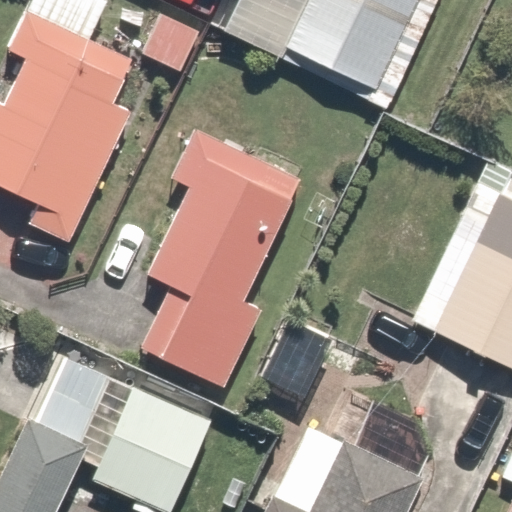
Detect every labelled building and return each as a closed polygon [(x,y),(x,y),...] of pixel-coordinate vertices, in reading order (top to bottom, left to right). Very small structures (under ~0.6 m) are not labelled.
[(22,231),(52,249),(156,70),(178,82),(204,36),(160,11),(134,56),(97,35),(113,8),(99,0),(24,0),(0,41),(0,50),(19,62),(0,94),(0,191),(33,211),(22,231)] [(205,0),(199,12),(386,105),(437,0),(205,0)] [(321,188),(199,123),(168,181),(191,194),(146,278),(173,292),(144,346),(215,385),(321,188)] [(511,173),(487,161),(408,318),(511,369),(511,173)] [(331,357),(273,328),(237,400),(295,429),(331,357)] [(0,511),(55,511),(116,385),(54,356),(0,468),(0,511)] [(179,511),(221,420),(129,377),(82,478),(157,511),(179,511)] [(411,511),(427,482),(310,421),(262,511),(411,511)] [(511,511),(511,492),(511,493),(501,511),(511,511)]
